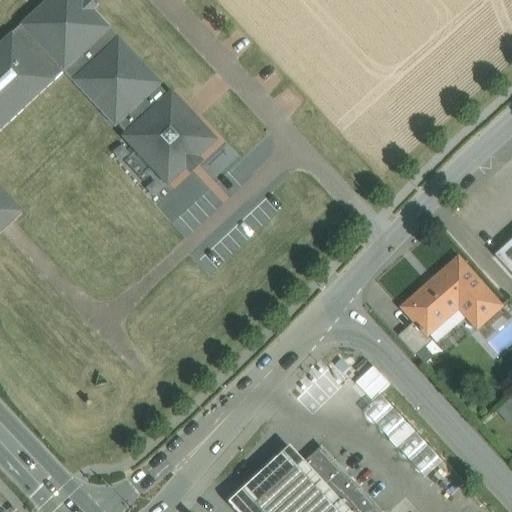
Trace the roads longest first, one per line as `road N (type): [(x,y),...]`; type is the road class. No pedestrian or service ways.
road 1 (unclassified): [(131,511),(333,295)]
road 2 (residential): [(333,295),(511,486)]
road 3 (unclassified): [(333,295),(511,122)]
